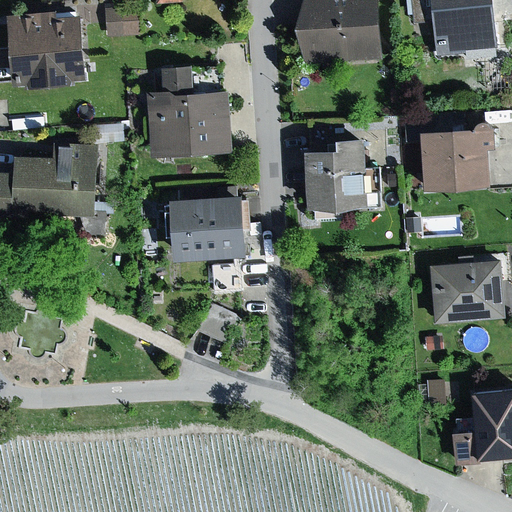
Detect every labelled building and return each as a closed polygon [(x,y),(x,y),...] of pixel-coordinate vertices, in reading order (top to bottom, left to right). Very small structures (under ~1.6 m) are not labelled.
[(378,0),(300,0),(306,63),(382,58),(378,0)] [(409,0),(412,23),(432,21),(436,56),(465,53),(465,46),(483,44),(483,50),(497,49),(491,0),(409,0)] [(140,3),(121,4),(123,34),(142,33),(140,3)] [(123,34),(121,4),(106,5),(108,35),(123,34)] [(76,8),(5,14),(12,84),(82,78),(76,8)] [(163,92),(150,93),(152,155),(232,151),(229,87),(222,87),(221,65),(162,68),(163,92)] [(419,131),(465,129),(464,111),(404,115),(406,140),(420,139),(419,131)] [(42,116),(11,120),(12,131),(44,127),(42,116)] [(465,129),(419,131),(420,139),(423,190),(489,186),(486,146),(494,146),(493,126),(491,127),(489,123),(486,121),(482,120),(478,121),(474,124),(474,128),(465,129)] [(123,122),(93,124),(95,141),(124,139),(123,122)] [(335,148),(303,150),(306,207),(365,204),(364,189),(380,188),(379,163),(365,163),(364,136),(334,138),(335,148)] [(28,210),(93,214),(98,144),(53,141),(52,156),(13,154),(12,171),(0,170),(0,213),(28,215),(28,210)] [(243,192),(169,198),(174,258),(247,253),(243,192)] [(420,216),(406,217),(407,233),(421,232),(420,216)] [(458,262),(431,264),(435,322),(504,317),(500,259),(473,261),(472,255),(458,256),(458,262)] [(243,263),(211,264),(212,286),(244,285),(243,263)] [(210,303),(200,326),(228,338),(238,314),(210,303)] [(443,378),(427,379),(428,406),(445,406),(443,378)] [(511,387),(467,391),(470,430),(473,462),(511,458),(511,387)] [(473,462),(470,430),(453,432),(456,463),(473,462)]
